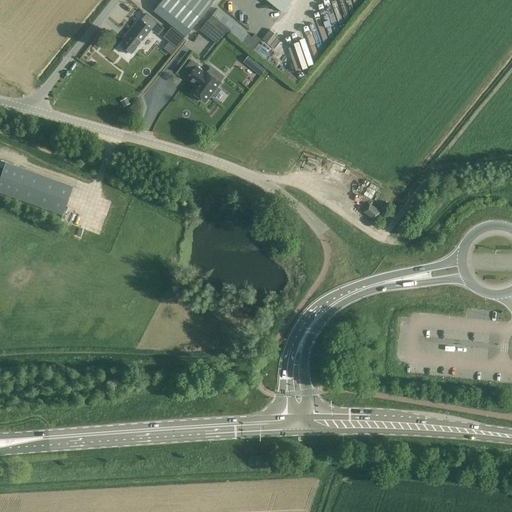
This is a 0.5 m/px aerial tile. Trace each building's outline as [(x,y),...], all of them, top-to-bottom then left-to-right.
[(164,0),(155,11),(161,16),(174,27),(178,30),(186,37),(215,0),(164,0)] [(266,0),(283,13),(293,0),(266,0)] [(123,48),(121,50),(126,55),(129,52),(132,54),(138,47),(152,30),(159,36),(164,29),(157,22),(147,14),(141,21),(140,19),(127,35),(129,37),(121,46),(123,48)] [(213,15),(208,21),(225,35),(227,36),(231,31),(213,15)] [(208,21),(200,31),(217,44),(225,35),(208,21)] [(171,27),(163,37),(169,42),(177,48),(185,38),(171,27)] [(270,30),(263,39),(267,43),(275,34),(270,30)] [(249,35),(243,43),(252,51),(261,40),(255,34),(252,37),(249,35)] [(86,54),(82,59),(87,63),(90,60),(89,56),(86,54)] [(249,55),(243,63),(261,76),(267,69),(249,55)] [(192,61),(183,72),(189,77),(188,79),(197,86),(192,92),(193,93),(191,95),(199,101),(200,99),(206,103),(212,95),(215,98),(221,91),(217,88),(221,83),(220,83),(207,72),(206,74),(197,68),(199,66),(192,61)] [(127,98),(120,101),(124,108),(130,104),(127,98)] [(5,163),(1,172),(0,175),(0,192),(62,216),(73,187),(5,163)] [(364,212),(375,220),(381,212),(370,204),(364,212)]
